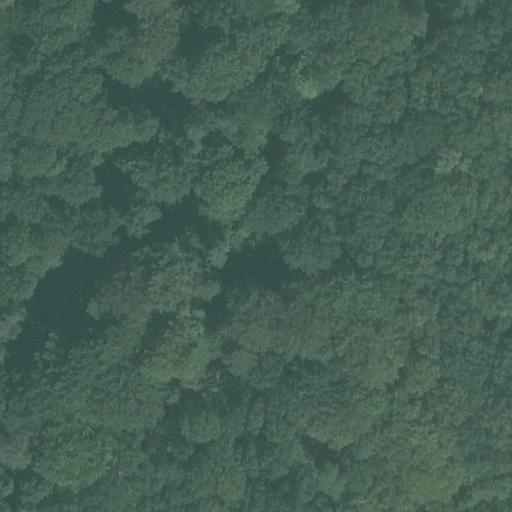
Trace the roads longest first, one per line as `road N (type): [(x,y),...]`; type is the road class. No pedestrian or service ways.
road 1 (track): [(479,511),(480,494),(349,290),(331,162),(288,0)]
road 2 (track): [(340,253),(228,257),(132,345),(68,443),(0,505)]
